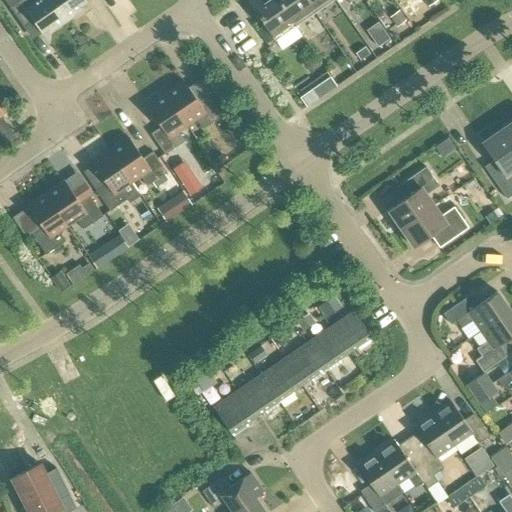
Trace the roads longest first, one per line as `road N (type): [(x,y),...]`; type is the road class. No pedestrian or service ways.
road 1 (unclassified): [(0,357),(115,291),(302,160)]
road 2 (residential): [(404,310),(432,360),(296,459),(332,511)]
road 3 (unclassified): [(302,160),(511,21)]
road 4 (residential): [(302,160),(191,7)]
road 5 (residential): [(302,160),(404,310)]
road 6 (residential): [(56,96),(191,7)]
road 7 (residential): [(511,256),(484,251),(404,310)]
